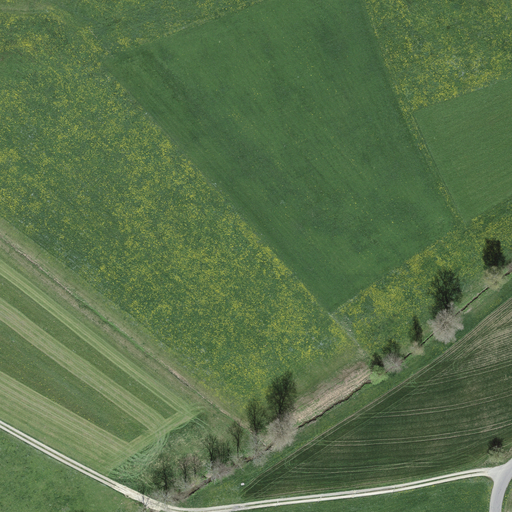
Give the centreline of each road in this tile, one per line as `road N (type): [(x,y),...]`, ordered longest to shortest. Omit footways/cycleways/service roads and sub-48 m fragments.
road 1 (track): [(0,424),(148,502),(176,508),(413,488),(506,471)]
road 2 (track): [(112,55),(267,0)]
